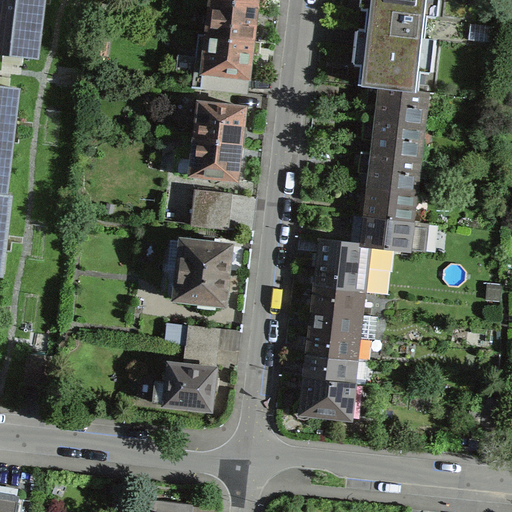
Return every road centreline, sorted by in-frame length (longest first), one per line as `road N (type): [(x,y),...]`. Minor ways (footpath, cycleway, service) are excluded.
road 1 (residential): [(302,0),(249,458)]
road 2 (residential): [(511,484),(249,458)]
road 3 (residential): [(249,458),(0,433)]
